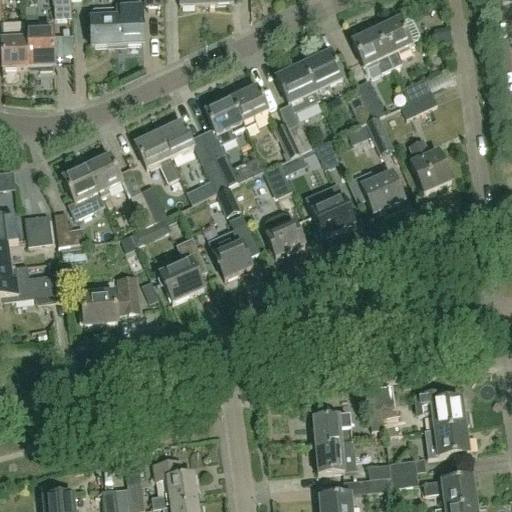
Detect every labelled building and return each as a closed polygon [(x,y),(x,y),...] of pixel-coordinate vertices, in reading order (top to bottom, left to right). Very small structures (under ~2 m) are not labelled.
[(71,25),(70,3),(69,0),(52,0),(54,26),(71,25)] [(143,0),(144,12),(162,11),(161,0),(143,0)] [(178,0),(179,11),(205,10),(205,0),(178,0)] [(231,9),(230,0),(205,0),(205,10),(231,9)] [(143,49),(142,20),(141,7),(139,7),(139,2),(127,3),(127,8),(115,9),(116,12),(115,12),(117,50),(143,49)] [(54,71),(53,32),(38,32),(38,12),(26,12),(26,27),(27,44),(28,72),(54,71)] [(117,50),(115,12),(94,13),(90,17),(91,51),(117,50)] [(399,24),(375,35),(393,73),(402,68),(396,57),(411,50),(410,48),(417,45),(419,40),(412,25),(406,24),(400,27),(399,24)] [(28,72),(27,44),(26,27),(1,28),(2,73),(28,72)] [(449,29),(441,30),(443,47),(451,46),(449,29)] [(393,73),(375,35),(364,40),(361,38),(353,42),(353,46),(352,46),(368,81),(372,82),(382,78),(393,73)] [(71,45),(58,46),(59,65),(72,65),(71,45)] [(343,84),(330,57),(303,70),(316,97),(343,84)] [(288,109),(290,109),(294,118),(319,106),(315,97),(316,97),(303,70),(276,82),(288,109)] [(431,98),(424,84),(402,94),(409,108),(431,98)] [(268,117),(256,91),(254,92),(252,87),(240,92),(243,98),(230,104),(244,133),(256,127),(254,123),(268,117)] [(384,120),(369,87),(357,92),(361,100),(373,125),(379,123),(384,120)] [(405,125),(437,110),(431,99),(400,113),(405,125)] [(373,125),(361,100),(348,106),(360,131),(365,129),(373,125)] [(234,138),(244,133),(230,104),(204,116),(221,151),(237,144),(234,138)] [(365,129),(380,160),(393,154),(379,123),(373,125),(365,129)] [(193,152),(181,127),(158,138),(170,163),(193,152)] [(311,154),(299,129),(288,134),(300,160),(311,154)] [(300,160),(288,134),(286,130),(276,135),(290,165),(300,160)] [(179,183),(170,163),(158,138),(134,149),(146,174),(159,169),(168,188),(179,183)] [(325,174),(339,168),(329,146),(315,153),(325,174)] [(451,187),(438,158),(428,162),(422,147),(410,153),(417,167),(410,170),(423,199),(451,187)] [(233,174),(226,159),(214,164),(228,194),(265,177),(258,162),(233,174)] [(122,188),(110,160),(86,171),(101,204),(110,199),(108,194),(122,188)] [(228,194),(214,164),(203,170),(217,199),(228,194)] [(292,197),(280,170),(263,178),(275,205),(292,197)] [(105,212),(101,204),(86,171),(62,182),(75,209),(68,212),(75,226),(105,212)] [(0,177),(0,195),(14,194),(11,176),(0,177)] [(383,217),(385,221),(404,213),(402,208),(405,207),(392,177),(374,185),(370,176),(347,186),(357,209),(366,205),(373,221),(383,217)] [(167,222),(153,192),(141,197),(156,227),(166,223),(167,222)] [(240,216),(230,194),(217,200),(227,222),(240,216)] [(201,206),(196,195),(187,199),(192,210),(201,206)] [(156,227),(141,197),(131,202),(145,232),(156,227)] [(323,243),(354,229),(342,203),(311,216),(323,243)] [(70,250),(66,218),(54,220),(58,252),(70,250)] [(305,251),(295,228),(293,228),(291,224),(290,222),(288,221),(287,220),(286,219),(284,219),(282,219),(267,226),(266,227),(265,228),(264,230),(264,231),(264,233),(264,235),(266,240),(265,241),(276,264),(305,251)] [(15,222),(8,223),(7,221),(0,221),(0,249),(6,248),(18,247),(15,222)] [(53,249),(49,221),(37,222),(41,250),(53,249)] [(259,259),(242,221),(229,228),(233,236),(208,248),(214,259),(212,260),(225,287),(253,274),(248,264),(259,259)] [(41,250),(37,222),(25,224),(28,252),(41,250)] [(166,223),(139,235),(142,244),(169,232),(166,223)] [(204,296),(198,283),(207,279),(192,244),(175,251),(183,269),(159,280),(172,309),(204,296)] [(0,275),(10,274),(6,248),(0,249),(0,275)] [(65,308),(60,268),(48,269),(49,282),(53,309),(65,308)] [(53,309),(49,282),(29,284),(27,272),(10,274),(0,275),(0,302),(11,301),(11,307),(33,304),(37,311),(53,309)] [(138,318),(135,285),(119,286),(120,299),(115,299),(115,298),(81,301),(83,320),(80,320),(81,329),(84,329),(84,331),(117,328),(117,320),(138,318)] [(150,285),(140,289),(146,301),(155,297),(150,285)] [(465,431),(461,404),(446,406),(445,398),(416,402),(418,421),(433,419),(434,435),(465,431)] [(381,414),(384,435),(384,439),(398,438),(394,412),(381,414)] [(371,437),(384,435),(381,414),(368,416),(371,437)] [(353,449),(350,421),(312,424),(315,452),(341,450),(353,449)] [(469,459),(466,441),(465,431),(434,435),(425,437),(426,447),(428,464),(439,463),(469,459)] [(317,480),(344,478),(341,450),(315,452),(317,480)] [(389,469),(391,481),(416,478),(425,477),(423,464),(389,469)] [(151,503),(152,511),(174,511),(197,509),(193,480),(182,481),(180,468),(154,471),(156,486),(167,485),(169,500),(151,503)] [(368,473),(369,486),(390,484),(389,471),(368,473)] [(418,491),(416,478),(391,481),(393,494),(418,491)] [(445,511),(462,511),(476,510),(472,483),(423,489),(425,502),(444,499),(445,511)] [(391,496),(390,484),(369,486),(343,488),(344,500),(319,503),(320,511),(350,511),(349,500),(391,496)] [(127,491),(130,511),(144,511),(141,489),(127,491)] [(116,511),(115,495),(101,497),(103,511),(116,511)] [(73,511),(72,499),(43,501),(43,505),(39,505),(39,511),(73,511)]
